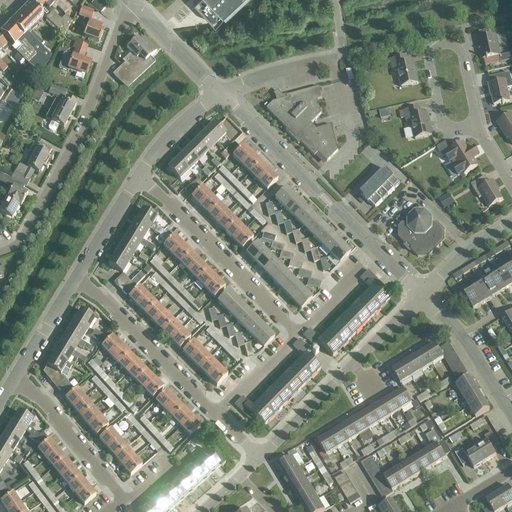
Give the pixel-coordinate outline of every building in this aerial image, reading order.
[(71,22),(65,16),(61,20),(53,12),(54,11),(57,7),(54,4),(49,0),(32,0),(30,3),(54,27),(64,35),(71,22)] [(57,7),(64,14),(68,10),(59,2),(60,0),(49,0),(54,4),(57,7)] [(100,0),(94,0),(90,4),(100,13),(107,6),(100,0)] [(193,0),(193,1),(214,24),(239,0),(193,0)] [(35,25),(43,17),(29,4),(17,15),(23,22),(19,26),(27,33),(40,46),(42,43),(31,32),(36,27),(35,25)] [(91,12),(81,9),(78,16),(84,18),(81,25),(87,27),(83,36),(98,42),(102,32),(99,31),(101,26),(88,21),(91,12)] [(11,47),(17,54),(23,59),(28,64),(41,76),(51,57),(40,46),(27,33),(19,26),(23,22),(17,15),(9,23),(9,24),(0,33),(13,45),(11,47)] [(501,63),(499,56),(500,56),(496,35),(478,39),(482,60),(484,60),(485,67),(501,63)] [(149,58),(156,52),(147,42),(143,45),(136,38),(126,48),(131,54),(122,62),(127,68),(123,71),(120,68),(113,75),(126,89),(154,63),(149,58)] [(63,54),(58,69),(67,72),(68,69),(77,72),(75,78),(83,80),(85,75),(86,76),(90,64),(81,61),(86,47),(74,42),(72,48),(75,49),(72,57),(63,54)] [(17,54),(14,57),(19,63),(23,59),(17,54)] [(397,71),(401,88),(418,84),(413,63),(407,64),(406,56),(390,60),(392,72),(397,71)] [(490,93),(493,106),(509,102),(507,89),(511,87),(511,86),(509,74),(488,78),(490,84),(488,85),(490,93)] [(63,99),(66,92),(50,86),(48,93),(63,99)] [(287,130),(285,132),(298,145),(300,143),(314,157),(318,154),(326,162),(338,151),(331,126),(316,130),(311,124),(321,114),(317,100),(322,99),(319,88),(286,96),(287,99),(273,102),(266,109),(287,130)] [(6,105),(13,93),(8,90),(1,101),(6,105)] [(22,99),(16,95),(10,105),(17,109),(22,99)] [(63,128),(76,104),(66,99),(64,103),(61,102),(55,99),(52,103),(51,103),(48,109),(49,110),(44,118),(51,122),(48,128),(49,131),(53,133),(55,132),(58,126),(63,128)] [(419,108),(403,111),(406,123),(411,122),(415,140),(431,136),(426,114),(421,115),(419,108)] [(502,128),(511,144),(511,114),(496,123),(500,130),(502,128)] [(205,132),(216,143),(225,134),(214,123),(205,132)] [(205,132),(196,141),(207,152),(216,143),(205,132)] [(207,152),(196,141),(186,150),(198,161),(207,152)] [(447,141),(436,148),(439,153),(443,158),(445,157),(449,164),(451,163),(454,168),(452,169),(458,178),(463,174),(464,175),(477,167),(473,159),(477,157),(473,149),(468,152),(462,142),(453,148),(451,145),(450,146),(447,141)] [(15,172),(11,179),(13,181),(25,187),(34,172),(38,174),(51,150),(40,143),(37,149),(33,147),(23,165),(22,165),(21,165),(20,165),(19,166),(18,167),(15,172)] [(224,152),(229,156),(238,147),(233,143),(224,152)] [(241,165),(252,155),(243,146),(232,157),(241,165)] [(186,150),(177,159),(188,170),(198,161),(186,150)] [(225,161),(229,156),(224,152),(220,156),(225,161)] [(260,163),(252,155),(241,165),(249,174),(260,163)] [(188,170),(177,159),(167,169),(179,180),(188,170)] [(216,169),(220,166),(214,160),(211,163),(216,169)] [(260,163),(249,174),(258,182),(269,171),(260,163)] [(225,178),(229,175),(222,168),(218,171),(225,178)] [(207,178),(210,175),(205,169),(201,172),(207,178)] [(360,194),(364,198),(368,203),(369,202),(375,208),(399,184),(385,170),(360,194)] [(277,180),(269,171),(258,182),(266,191),(277,180)] [(0,173),(0,181),(10,187),(12,188),(13,187),(22,192),(25,187),(13,181),(11,179),(0,173)] [(221,186),(224,182),(217,175),(214,179),(221,186)] [(484,177),(470,185),(479,199),(481,197),(489,209),(502,201),(495,189),(497,188),(493,181),(489,183),(484,177)] [(239,185),(232,178),(229,181),(235,188),(239,185)] [(189,196),(201,184),(197,179),(184,192),(189,196)] [(231,189),(224,182),(221,186),(215,192),(219,196),(225,190),(228,193),(231,189)] [(242,194),(245,191),(239,185),(235,188),(242,194)] [(12,188),(6,199),(19,206),(18,206),(20,207),(27,194),(22,192),(13,187),(12,188)] [(200,207),(210,196),(202,187),(191,198),(200,207)] [(284,208),(295,198),(286,188),(275,199),(284,208)] [(241,199),(234,192),(231,196),(238,203),(241,199)] [(0,195),(0,204),(3,205),(0,210),(0,213),(11,220),(18,206),(19,206),(6,199),(0,195)] [(255,201),(249,195),(246,199),(252,205),(255,201)] [(449,195),(438,201),(444,210),(454,204),(449,195)] [(210,196),(200,207),(208,215),(219,204),(210,196)] [(295,198),(284,208),(293,218),(304,207),(295,198)] [(244,209),(248,206),(241,199),(238,203),(244,209)] [(274,215),(274,214),(271,203),(265,205),(268,217),(274,215)] [(227,213),(219,204),(208,215),(216,224),(227,213)] [(304,207),(293,218),(302,227),(313,216),(304,207)] [(258,216),(251,209),(248,213),(254,220),(258,216)] [(142,210),(135,221),(149,229),(156,218),(154,217),(150,214),(142,210)] [(417,258),(428,258),(444,241),(444,231),(437,224),(432,224),(432,219),(425,211),(414,211),(407,219),(407,224),(402,224),(398,227),(398,238),(405,246),(407,244),(411,248),(410,250),(417,258)] [(274,214),(274,215),(277,226),(283,225),(283,223),(280,212),(274,214)] [(235,221),(227,213),(216,224),(225,232),(235,221)] [(265,223),(258,216),(254,220),(262,227),(265,223)] [(322,225),(313,216),(302,227),(311,236),(322,225)] [(135,221),(128,232),(142,240),(149,229),(135,221)] [(244,230),(235,221),(225,232),(233,241),(244,230)] [(289,222),(283,223),(283,225),(286,235),(292,234),(292,232),(289,222)] [(322,225),(311,236),(321,245),(331,234),(322,225)] [(156,227),(153,232),(159,236),(154,241),(160,246),(172,234),(166,229),(164,232),(156,227)] [(253,239),(244,230),(233,241),(242,249),(253,239)] [(298,231),(292,232),(292,234),(295,244),(301,243),(301,242),(298,231)] [(128,232),(122,243),(135,251),(139,245),(145,249),(146,248),(148,244),(142,240),(128,232)] [(272,242),(273,243),(275,236),(263,233),(261,239),(272,242)] [(331,234),(321,245),(330,254),(341,243),(331,234)] [(171,255),(182,245),(173,236),(163,247),(171,255)] [(310,252),(310,251),(307,240),(301,242),(301,243),(304,254),(310,252)] [(273,243),(272,242),(270,248),(281,251),(282,252),(284,246),(273,243)] [(122,243),(115,254),(129,263),(135,251),(122,243)] [(255,263),(266,252),(257,243),(246,253),(255,263)] [(350,253),(341,243),(330,254),(339,264),(350,253)] [(148,244),(146,248),(152,252),(154,248),(148,244)] [(190,253),(182,245),(171,255),(180,264),(190,253)] [(310,251),(310,252),(313,263),(320,261),(319,260),(317,249),(310,251)] [(282,252),(281,251),(279,258),(290,261),(290,260),(291,261),(293,255),(282,252)] [(266,252),(255,263),(264,272),(275,261),(266,252)] [(199,262),(190,253),(180,264),(188,272),(199,262)] [(129,263),(115,254),(108,265),(122,274),(129,263)] [(145,263),(148,259),(141,255),(138,258),(145,263)] [(319,260),(320,261),(323,272),(329,270),(326,258),(319,260)] [(156,270),(160,267),(153,260),(149,263),(156,270)] [(290,260),(290,261),(288,266),(299,269),(300,270),(302,264),(291,261),(290,260)] [(284,271),(275,261),(264,272),(273,281),(284,271)] [(207,270),(199,262),(188,272),(196,281),(207,270)] [(511,265),(511,264),(503,269),(511,283),(511,265)] [(147,275),(151,270),(147,267),(143,271),(147,275)] [(163,277),(166,274),(160,267),(156,270),(163,277)] [(300,270),(299,269),(297,276),(308,279),(310,279),(311,273),(300,270)] [(511,286),(511,283),(503,269),(495,274),(505,291),(511,286)] [(207,270),(196,281),(204,289),(215,279),(207,270)] [(293,280),(284,271),(273,281),(283,291),(293,280)] [(141,273),(136,277),(141,281),(145,277),(141,273)] [(158,285),(162,282),(155,274),(151,278),(158,285)] [(495,274),(487,279),(497,296),(505,291),(495,274)] [(117,288),(126,278),(123,275),(121,275),(113,283),(117,288)] [(177,284),(170,277),(166,281),(173,287),(177,284)] [(131,283),(126,278),(117,288),(122,292),(131,283)] [(224,288),(215,279),(204,289),(213,298),(224,288)] [(310,279),(308,279),(306,285),(319,288),(320,282),(310,279)] [(487,279),(479,283),(489,301),(497,296),(487,279)] [(302,289),(293,280),(283,291),(291,300),(302,289)] [(165,292),(169,288),(162,282),(158,285),(165,292)] [(131,283),(122,292),(126,296),(135,287),(131,283)] [(479,283),(471,288),(481,306),(489,301),(479,283)] [(180,294),(183,291),(177,284),(173,287),(180,294)] [(136,307),(147,296),(138,287),(127,298),(136,307)] [(376,287),(366,297),(379,310),(389,300),(376,287)] [(481,306),(471,288),(462,294),(473,311),(481,306)] [(302,289),(291,300),(301,309),(312,299),(302,289)] [(226,311),(237,301),(228,291),(217,302),(226,311)] [(179,298),(172,292),(169,295),(175,302),(179,298)] [(193,301),(186,294),(183,297),(190,304),(193,301)] [(147,296),(136,307),(145,316),(156,305),(147,296)] [(366,297),(357,307),(370,320),(379,310),(366,297)] [(182,308),(185,305),(179,298),(175,302),(182,308)] [(201,308),(193,301),(190,304),(197,312),(201,308)] [(246,310),(237,301),(226,311),(235,320),(246,310)] [(156,305),(145,316),(153,324),(164,313),(156,305)] [(370,320),(357,307),(347,316),(360,329),(370,320)] [(195,315),(189,309),(185,312),(192,319),(195,315)] [(217,321),(216,317),(213,309),(207,311),(211,323),(217,321)] [(255,319),(246,310),(235,320),(244,330),(255,319)] [(80,311),(73,322),(87,330),(93,319),(80,311)] [(506,327),(511,323),(511,312),(501,319),(506,327)] [(164,313),(153,324),(161,332),(172,321),(164,313)] [(203,322),(195,315),(192,319),(199,326),(203,322)] [(222,316),(216,317),(217,321),(219,329),(225,328),(225,326),(222,316)] [(360,329),(347,316),(338,325),(351,338),(360,329)] [(264,328),(255,319),(244,330),(253,339),(264,328)] [(181,330),(172,321),(161,332),(170,341),(181,330)] [(87,330),(73,322),(66,333),(80,341),(87,330)] [(225,326),(225,328),(228,339),(234,337),(234,336),(231,325),(225,326)] [(351,338),(338,325),(328,335),(341,348),(351,338)] [(274,338),(264,328),(253,339),(263,349),(274,338)] [(212,339),(216,336),(209,329),(205,332),(212,339)] [(94,330),(92,334),(99,338),(102,335),(94,330)] [(190,339),(181,330),(170,341),(179,349),(190,339)] [(66,333),(60,344),(73,352),(78,345),(90,353),(93,349),(86,345),(80,341),(66,333)] [(97,342),(99,338),(92,334),(90,337),(97,342)] [(240,334),(234,336),(234,337),(237,348),(243,346),(244,346),(243,345),(240,334)] [(307,341),(310,344),(317,337),(314,334),(311,338),(307,341)] [(341,348),(328,335),(319,345),(332,358),(341,348)] [(219,346),(222,342),(216,336),(212,339),(219,346)] [(109,357),(120,346),(111,337),(101,348),(109,357)] [(313,346),(319,340),(317,337),(310,344),(313,346)] [(190,361),(201,350),(192,342),(182,352),(190,361)] [(244,346),(243,346),(246,357),(253,355),(249,343),(243,345),(244,346)] [(60,344),(53,355),(66,363),(70,357),(76,360),(76,359),(84,364),(86,360),(73,352),(60,344)] [(441,355),(451,349),(448,344),(438,350),(441,355)] [(297,352),(299,355),(306,348),(304,345),(300,349),(297,352)] [(435,345),(424,352),(433,365),(443,359),(441,355),(438,350),(435,345)] [(120,346),(109,357),(118,365),(128,354),(120,346)] [(233,353),(226,346),(223,349),(229,356),(233,353)] [(306,348),(299,355),(302,357),(309,350),(306,348)] [(451,349),(441,355),(443,359),(444,360),(454,354),(451,349)] [(201,350),(190,361),(199,369),(210,359),(201,350)] [(433,365),(424,352),(413,358),(422,372),(433,365)] [(240,360),(233,353),(229,356),(236,363),(240,360)] [(137,363),(128,354),(118,365),(126,374),(137,363)] [(457,359),(454,354),(444,360),(447,365),(457,359)] [(42,373),(51,383),(61,375),(64,378),(71,366),(66,363),(53,355),(46,366),(42,373)] [(307,356),(297,366),(310,379),(320,370),(307,356)] [(413,358),(403,365),(411,378),(422,372),(413,358)] [(210,359),(199,369),(207,378),(218,367),(210,359)] [(461,364),(457,359),(447,365),(450,370),(461,364)] [(94,371),(97,368),(91,361),(88,364),(94,371)] [(145,371),(137,363),(126,374),(135,382),(145,371)] [(223,363),(218,368),(222,371),(223,372),(227,368),(223,363)] [(461,364),(450,370),(454,376),(464,369),(461,364)] [(411,378),(403,365),(392,371),(400,385),(411,378)] [(297,366),(288,376),(301,389),(310,379),(297,366)] [(218,368),(218,367),(207,378),(216,387),(227,376),(223,372),(222,371),(218,368)] [(100,378),(103,374),(97,368),(94,371),(100,378)] [(464,369),(454,376),(457,381),(467,375),(464,369)] [(154,380),(145,371),(135,382),(143,390),(154,380)] [(61,375),(51,383),(55,388),(65,380),(64,378),(61,375)] [(301,389),(288,376),(278,385),(292,398),(301,389)] [(97,387),(100,384),(94,378),(91,381),(97,387)] [(462,397),(476,389),(469,378),(455,386),(462,397)] [(113,385),(107,379),(104,382),(110,389),(113,385)] [(448,379),(443,382),(446,387),(451,384),(448,379)] [(69,384),(65,380),(55,388),(59,392),(69,384)] [(162,389),(154,380),(143,390),(152,399),(162,389)] [(446,387),(443,382),(437,386),(440,391),(446,387)] [(69,384),(59,392),(63,397),(73,389),(69,384)] [(103,394),(106,390),(100,384),(97,387),(103,394)] [(116,395),(119,392),(113,385),(110,389),(116,395)] [(292,398),(278,385),(269,394),(282,407),(292,398)] [(451,386),(440,392),(444,398),(455,392),(451,386)] [(73,408),(84,399),(76,389),(65,399),(73,408)] [(482,400),(476,389),(462,397),(468,408),(482,400)] [(392,397),(400,411),(411,404),(403,390),(392,397)] [(163,411),(174,400),(165,391),(155,402),(163,411)] [(421,395),(424,400),(430,397),(427,392),(421,395)] [(282,407),(269,394),(260,404),(273,417),(282,407)] [(116,401),(110,395),(107,398),(112,405),(116,401)] [(424,400),(421,395),(416,399),(419,403),(424,400)] [(129,403),(123,396),(120,400),(126,406),(129,403)] [(400,411),(392,397),(381,403),(390,417),(400,411)] [(84,399),(73,408),(80,417),(92,408),(84,399)] [(174,400),(163,411),(172,419),(182,408),(174,400)] [(489,410),(482,400),(468,408),(475,419),(489,410)] [(124,410),(116,401),(112,405),(121,413),(124,410)] [(134,402),(132,404),(138,410),(140,407),(134,402)] [(129,403),(126,406),(133,414),(137,411),(129,403)] [(390,417),(381,403),(371,410),(379,424),(390,417)] [(273,417),(260,404),(250,413),(263,426),(273,417)] [(99,417),(92,408),(80,417),(88,426),(99,417)] [(191,417),(182,408),(172,419),(180,427),(191,417)] [(379,424),(371,410),(360,416),(369,430),(379,424)] [(27,412),(24,416),(32,421),(35,417),(27,412)] [(11,423),(25,432),(31,435),(38,440),(36,443),(39,446),(47,439),(42,433),(39,435),(33,432),(34,430),(28,427),(32,421),(24,416),(18,413),(11,423)] [(409,414),(405,417),(408,423),(413,420),(409,414)] [(132,426),(136,422),(130,416),(126,420),(132,426)] [(360,416),(350,422),(358,436),(369,430),(360,416)] [(99,417),(88,426),(96,436),(107,426),(99,417)] [(191,417),(180,427),(189,436),(200,425),(191,417)] [(143,418),(139,421),(145,427),(149,424),(144,418),(143,418)] [(450,433),(465,425),(462,420),(447,428),(450,433)] [(138,432),(142,429),(136,422),(132,426),(138,432)] [(350,422),(339,429),(348,443),(358,436),(350,422)] [(430,422),(425,425),(427,430),(429,432),(435,429),(430,422)] [(11,423),(5,435),(19,443),(25,432),(11,423)] [(149,424),(145,427),(153,436),(157,433),(149,424)] [(106,448),(118,439),(110,429),(98,439),(106,448)] [(348,443),(339,429),(329,435),(337,449),(348,443)] [(429,450),(437,464),(446,459),(437,446),(441,443),(434,432),(425,437),(432,448),(429,450)] [(476,449),(484,463),(496,456),(491,449),(498,445),(498,446),(499,446),(490,432),(490,433),(484,437),(487,442),(476,449)] [(152,440),(146,433),(142,437),(148,443),(152,440)] [(165,441),(157,433),(153,436),(161,445),(165,441)] [(5,435),(0,442),(0,447),(12,454),(19,443),(5,435)] [(38,440),(31,435),(28,439),(36,443),(38,440)] [(337,449),(329,435),(318,442),(326,456),(337,449)] [(454,454),(466,445),(462,438),(449,448),(454,454)] [(118,439),(106,448),(114,457),(126,448),(118,439)] [(138,439),(128,447),(131,450),(141,442),(138,439)] [(160,448),(152,440),(148,443),(156,452),(160,448)] [(46,460),(57,451),(49,441),(38,451),(46,460)] [(173,450),(165,441),(161,445),(169,453),(173,450)] [(411,441),(399,447),(403,454),(415,448),(411,441)] [(0,447),(0,462),(5,465),(12,454),(0,447)] [(133,457),(126,448),(114,457),(122,467),(133,457)] [(484,463),(476,449),(465,456),(462,451),(455,455),(455,454),(454,454),(463,468),(463,467),(469,463),(473,470),(484,463)] [(437,464),(429,450),(418,457),(426,471),(437,464)] [(57,451),(46,460),(53,469),(65,460),(57,451)] [(219,465),(215,460),(208,452),(196,462),(208,475),(219,465)] [(390,454),(379,460),(382,466),(394,460),(390,454)] [(141,466),(133,457),(122,467),(130,476),(141,466)] [(219,457),(215,460),(219,465),(221,467),(225,464),(219,457)] [(364,469),(374,463),(371,457),(360,464),(364,469)] [(418,457),(406,464),(415,478),(426,471),(418,457)] [(285,477),(298,469),(292,458),(278,466),(285,477)] [(72,469),(65,460),(53,469),(61,478),(72,469)] [(29,473),(33,470),(27,462),(23,465),(29,473)] [(196,462),(185,472),(196,485),(208,475),(196,462)] [(377,468),(374,463),(364,469),(367,474),(377,468)] [(415,478),(406,464),(395,471),(403,485),(415,478)] [(380,473),(377,468),(367,474),(370,479),(380,473)] [(72,469),(61,478),(68,488),(80,478),(72,469)] [(305,480),(298,469),(285,477),(291,488),(305,480)] [(33,470),(29,473),(35,481),(39,478),(33,470)] [(403,485),(395,471),(383,478),(386,483),(389,488),(392,492),(403,485)] [(185,472),(174,482),(185,495),(196,485),(185,472)] [(344,473),(334,480),(337,485),(347,479),(344,473)] [(380,473),(370,479),(373,484),(383,478),(380,473)] [(80,478),(68,488),(76,497),(88,487),(80,478)] [(386,483),(383,478),(373,484),(376,490),(386,483)] [(351,484),(347,479),(337,485),(340,490),(351,484)] [(305,480),(291,488),(297,499),(311,490),(305,480)] [(43,492),(47,489),(41,482),(37,485),(43,492)] [(185,495),(174,482),(163,492),(174,505),(185,495)] [(386,483),(376,490),(379,495),(389,488),(386,483)] [(9,493),(13,491),(8,484),(5,486),(6,488),(9,493)] [(33,494),(37,491),(32,484),(28,487),(33,494)] [(354,489),(351,484),(340,490),(344,495),(354,489)] [(88,487),(76,497),(84,506),(96,496),(88,487)] [(0,499),(9,493),(6,488),(0,492),(0,499)] [(393,494),(392,492),(389,488),(379,495),(382,500),(393,494)] [(497,494),(505,508),(511,504),(511,493),(508,488),(497,494)] [(53,498),(47,489),(43,492),(49,501),(53,498)] [(357,494),(354,489),(344,495),(347,500),(357,494)] [(318,501),(311,490),(297,499),(304,509),(318,501)] [(37,491),(33,494),(40,503),(44,499),(37,491)] [(163,492),(151,502),(160,511),(166,511),(174,505),(163,492)] [(0,502),(6,511),(7,511),(19,504),(12,494),(0,502)] [(357,494),(347,500),(350,505),(360,499),(357,494)] [(499,511),(505,508),(497,494),(486,501),(490,508),(483,511),(499,511)] [(57,511),(61,508),(56,501),(52,504),(57,511)] [(318,501),(304,509),(305,511),(324,511),(325,511),(318,501)] [(379,511),(398,511),(391,501),(378,510),(379,511)] [(160,511),(151,502),(140,511),(160,511)] [(46,511),(48,511),(52,510),(46,503),(42,506),(46,511)]
